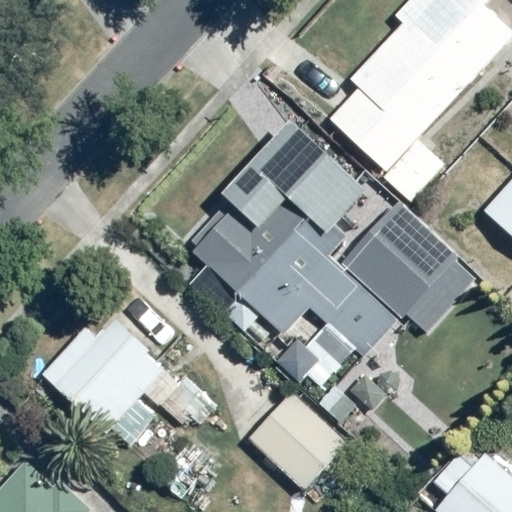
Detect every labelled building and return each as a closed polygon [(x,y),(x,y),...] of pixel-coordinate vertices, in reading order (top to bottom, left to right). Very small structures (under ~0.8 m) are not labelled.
[(386,174),(415,144),(511,37),(477,10),(488,0),(409,0),(392,17),(400,23),(350,80),(360,90),(331,119),(386,174)] [(287,120),(185,241),(281,331),(305,313),(360,359),(397,319),(426,343),(481,282),(398,198),(349,250),(332,234),(368,197),(287,120)] [(511,173),(479,211),(511,241),(511,173)] [(162,371),(102,314),(43,375),(102,437),(162,371)] [(287,387),(241,437),(302,495),(349,445),(287,387)] [(0,511),(87,511),(29,460),(0,497),(0,511)]
